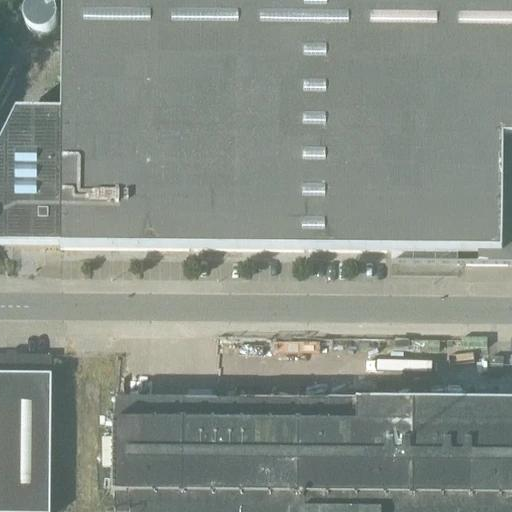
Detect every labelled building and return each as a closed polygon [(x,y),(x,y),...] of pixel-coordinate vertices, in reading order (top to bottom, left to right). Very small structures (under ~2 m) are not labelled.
[(17,114),(0,147),(0,250),(391,254),(391,266),(511,267),(511,0),(62,0),(62,115),(17,114)] [(24,16),(24,18),(23,20),(24,22),(24,24),(24,25),(25,26),(25,28),(27,30),(28,31),(30,33),(33,35),(35,36),(37,36),(40,37),(43,37),(46,36),(49,34),(51,33),(52,32),(53,31),(54,30),(55,28),(56,26),(57,25),(57,23),(57,22),(57,20),(57,16),(57,14),(56,13),(56,12),(55,11),(54,9),(53,8),(51,6),(48,4),(45,3),(43,3),(41,3),(38,3),(34,4),(32,5),(29,7),(28,9),(27,9),(25,12),(24,14),(24,15),(24,16)] [(0,357),(0,511),(49,511),(51,357),(0,357)] [(488,374),(502,374),(502,359),(489,359),(488,374)] [(511,511),(511,383),(329,382),(329,380),(328,380),(328,406),(128,405),(128,404),(117,404),(117,402),(115,402),(115,427),(112,427),(112,500),(115,500),(114,511),(511,511)]
